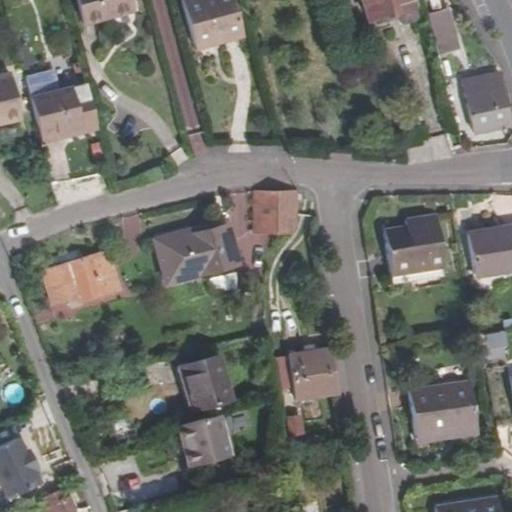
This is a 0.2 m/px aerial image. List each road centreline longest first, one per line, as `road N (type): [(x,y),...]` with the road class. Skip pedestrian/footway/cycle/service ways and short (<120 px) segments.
road 1 (residential): [(0,247),(206,177),(332,175)]
road 2 (residential): [(383,511),(332,175)]
road 3 (residential): [(100,511),(0,264)]
road 4 (residential): [(332,175),(511,170)]
